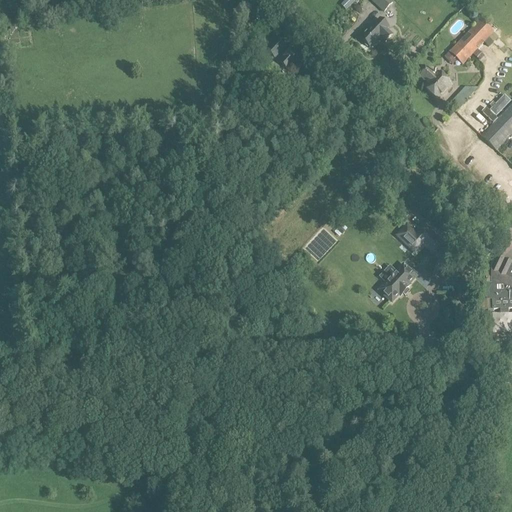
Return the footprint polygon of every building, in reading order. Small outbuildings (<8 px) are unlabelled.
[(356,1),(355,0),(347,0),(341,6),(346,11),(356,1)] [(368,0),(384,14),(394,4),(389,0),(368,0)] [(388,29),(379,21),(360,41),(369,49),(379,39),(385,44),(392,37),(386,31),(388,29)] [(449,53),(457,61),(462,66),(493,34),(480,21),(449,53)] [(286,46),(278,39),(267,51),(274,59),(286,46)] [(284,60),(280,64),(287,70),(291,66),(295,70),(304,62),(292,51),(283,59),(284,60)] [(471,57),(478,64),(483,59),(476,52),(471,57)] [(425,89),(437,100),(450,86),(438,75),(436,77),(434,76),(435,75),(429,69),(421,78),(429,84),(425,89)] [(511,103),(504,96),(495,106),(493,104),(489,107),(492,109),(489,112),(496,118),(511,103)] [(511,105),(481,138),(496,152),(511,134),(511,105)] [(495,119),(488,112),(484,108),(479,112),(491,124),(495,119)] [(200,113),(201,122),(211,121),(210,113),(200,113)] [(416,254),(433,236),(424,227),(415,236),(407,228),(398,237),(399,237),(416,254)] [(511,264),(496,258),(490,271),(491,271),(492,311),(511,310),(511,264)] [(409,261),(385,286),(397,297),(405,289),(406,290),(414,282),(413,280),(420,272),(409,261)]
